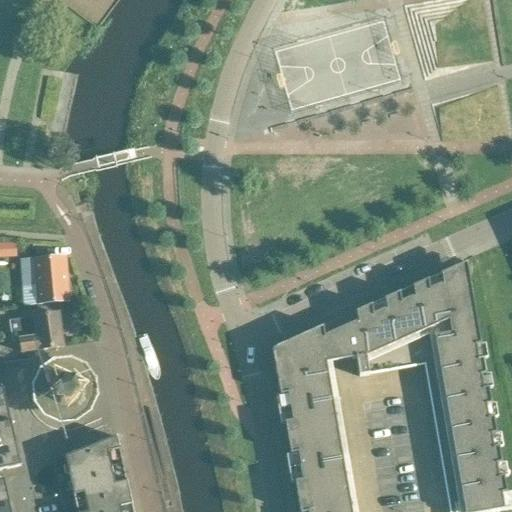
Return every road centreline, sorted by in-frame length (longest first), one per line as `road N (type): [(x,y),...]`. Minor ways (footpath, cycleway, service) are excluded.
road 1 (residential): [(152,511),(107,323),(69,225)]
road 2 (residential): [(511,219),(243,340)]
road 3 (residential): [(212,148),(213,243),(243,340)]
road 4 (residential): [(243,340),(278,511)]
road 5 (residential): [(212,148),(236,59),(264,0)]
